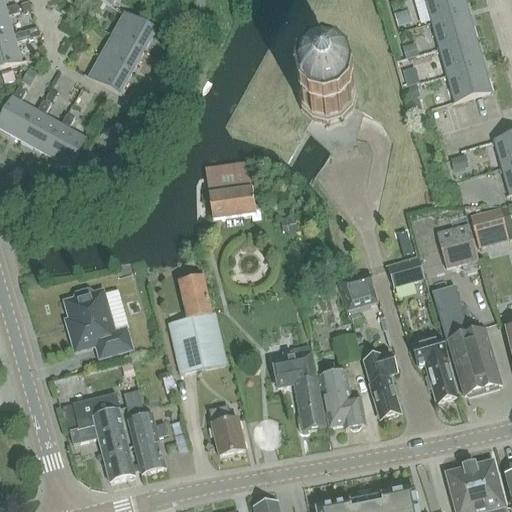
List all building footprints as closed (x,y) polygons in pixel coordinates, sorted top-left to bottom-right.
[(116,0),(94,0),(111,9),(116,0)] [(425,0),(433,25),(467,16),(462,0),(425,0)] [(0,12),(0,41),(13,37),(8,19),(20,16),(17,7),(6,11),(0,12)] [(433,25),(441,52),(475,42),(467,16),(433,25)] [(155,34),(138,24),(126,18),(114,39),(143,55),(155,34)] [(13,37),(0,41),(0,71),(21,65),(16,46),(27,42),(25,34),(13,37)] [(102,60),(132,76),(143,55),(114,39),(102,60)] [(441,52),(448,79),(482,69),(475,42),(441,52)] [(90,81),(120,98),(132,76),(102,60),(90,81)] [(301,83),(298,98),(302,113),(313,123),(328,127),(342,122),(352,111),(356,96),(352,82),(341,71),(326,68),(311,72),(301,83)] [(482,69),(448,79),(456,106),(490,96),(482,69)] [(0,123),(0,132),(21,144),(37,114),(21,105),(26,94),(19,90),(0,123)] [(21,144),(45,158),(61,128),(45,118),(51,108),(43,104),(37,114),(21,144)] [(61,128),(45,158),(70,172),(86,142),(69,132),(75,121),(67,117),(61,128)] [(511,139),(496,144),(503,171),(511,168),(511,139)] [(511,168),(503,171),(511,198),(511,197),(511,168)] [(256,218),(253,192),(209,199),(213,224),(256,218)] [(506,232),(501,212),(469,220),(474,240),(506,232)] [(436,237),(445,272),(478,264),(468,228),(436,237)] [(388,270),(394,292),(425,283),(418,262),(388,270)] [(343,285),(337,286),(343,303),(344,305),(348,314),(378,306),(369,277),(343,285)] [(212,317),(203,280),(178,286),(187,323),(169,327),(181,378),(227,368),(215,316),(212,317)] [(455,289),(433,295),(464,399),(501,388),(485,333),(469,337),(455,289)] [(66,305),(74,334),(70,335),(76,354),(97,348),(100,361),(131,352),(126,333),(114,336),(102,295),(93,298),(92,294),(89,292),(76,296),(74,299),(75,303),(66,305)] [(355,338),(334,342),(339,366),(360,362),(355,338)] [(426,381),(426,383),(427,386),(432,385),(438,407),(457,402),(447,368),(450,367),(443,343),(413,352),(419,371),(425,369),(429,380),(426,381)] [(283,362),(272,364),(277,392),(294,388),(299,417),(303,435),(327,431),(324,417),(318,382),(316,383),(309,350),(281,356),(283,362)] [(382,360),(364,365),(382,424),(397,419),(399,416),(395,401),(400,400),(397,389),(394,390),(390,380),(398,378),(392,358),(382,361),(382,360)] [(346,375),(320,380),(329,431),(344,428),(345,432),(349,432),(353,434),(359,433),(361,429),(366,429),(363,417),(360,400),(351,402),(346,375)] [(142,407),(139,395),(124,399),(127,411),(133,409),(142,407)] [(119,414),(120,414),(116,397),(73,407),(79,433),(70,435),(73,448),(99,442),(110,486),(135,480),(119,414)] [(144,420),(142,407),(133,409),(127,411),(128,424),(144,420)] [(212,429),(219,460),(245,454),(238,423),(231,424),(228,410),(209,414),(213,429),(212,429)] [(128,424),(142,479),(166,473),(159,442),(168,440),(165,427),(155,430),(153,418),(128,424)] [(501,511),(506,511),(493,465),(473,470),(470,471),(446,477),(455,511),(501,511)] [(349,507),(323,511),(418,511),(414,494),(382,500),(382,499),(381,499),(380,500),(381,500),(350,507),(350,506),(349,506),(349,507)]
